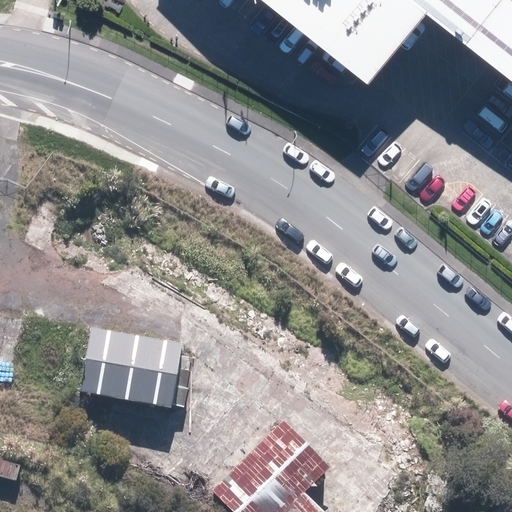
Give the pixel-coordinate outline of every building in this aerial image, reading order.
[(511,0),(265,0),(367,80),(425,8),(511,77),(511,0)] [(76,324),(27,317),(18,378),(66,386),(76,324)] [(188,342),(96,326),(85,390),(177,406),(188,342)] [(285,511),(335,464),(288,417),(216,488),(239,511),(285,511)] [(329,511),(309,491),(286,511),(329,511)]
